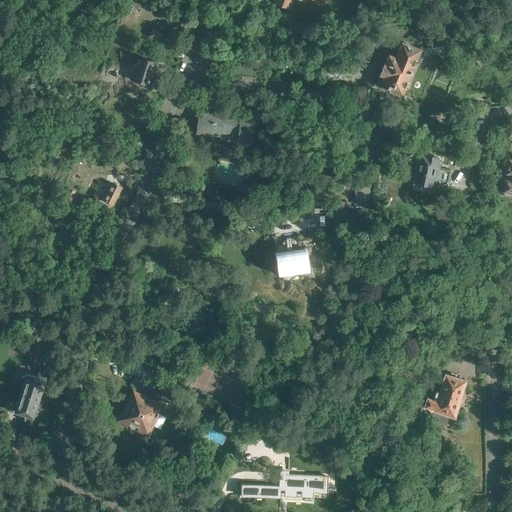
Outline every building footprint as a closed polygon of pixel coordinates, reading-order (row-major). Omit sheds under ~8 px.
[(275,0),(275,3),(291,9),(294,0),(314,0),(322,3),(323,0),(275,0)] [(147,37),(159,43),(163,35),(151,29),(147,37)] [(389,53),(380,75),(384,76),(380,85),(403,94),(421,48),(402,40),(401,43),(396,41),(391,54),(389,53)] [(132,80),(148,85),(150,77),(152,77),(157,78),(158,73),(154,72),(155,69),(153,68),(155,63),(141,58),(137,70),(135,70),(132,80)] [(238,141),(252,143),(255,113),(243,112),(242,115),(215,112),(215,115),(200,113),(198,133),(221,135),(221,133),(239,135),(238,141)] [(501,155),(511,153),(511,142),(500,143),(501,155)] [(437,159),(421,156),(420,158),(418,158),(418,157),(418,156),(417,155),(417,154),(416,154),(415,154),(414,153),(413,153),(413,154),(412,154),(411,154),(410,155),(410,156),(410,157),(409,157),(409,158),(411,175),(413,175),(417,176),(416,182),(431,185),(432,184),(447,187),(451,170),(435,167),(437,159)] [(497,176),(511,179),(511,158),(509,158),(509,159),(503,158),(501,169),(506,170),(506,171),(502,170),(502,171),(498,170),(497,176)] [(511,179),(497,176),(496,181),(499,181),(497,190),(502,191),(503,192),(504,192),(503,197),(511,198),(511,179)] [(353,202),(371,205),(372,197),(369,196),(371,183),(368,183),(368,180),(356,179),(353,202)] [(101,198),(114,204),(122,187),(112,182),(109,188),(107,187),(101,198)] [(63,199),(71,203),(77,192),(68,188),(63,199)] [(281,259),(282,259),(284,280),(288,279),(302,277),(314,276),(314,274),(314,275),(313,267),(311,247),(299,248),(299,252),(290,253),(290,256),(289,245),(287,245),(285,245),(282,245),(276,247),(280,255),(281,259)] [(22,388),(41,395),(47,377),(43,376),(45,371),(37,368),(35,375),(28,373),(27,375),(22,388)] [(435,412),(433,420),(434,420),(435,423),(436,424),(438,425),(440,425),(441,425),(443,425),(444,423),(446,424),(449,415),(455,416),(459,402),(461,402),(462,401),(462,399),(461,395),(466,379),(445,373),(439,390),(437,389),(434,399),(427,397),(424,407),(433,410),(433,411),(435,412)] [(118,420),(149,435),(164,406),(145,396),(151,385),(141,379),(135,390),(134,390),(118,420)] [(41,395),(22,388),(18,401),(16,400),(16,401),(9,399),(6,408),(35,417),(35,416),(37,415),(38,411),(37,410),(37,408),(39,409),(43,398),(41,397),(41,395)] [(247,443),(253,446),(259,436),(252,432),(247,443)] [(279,486),(242,484),(241,496),(250,496),(269,497),(314,499),(314,492),(326,492),(327,476),(304,475),(304,478),(288,477),(289,474),(288,474),(288,472),(280,471),(279,486)]
